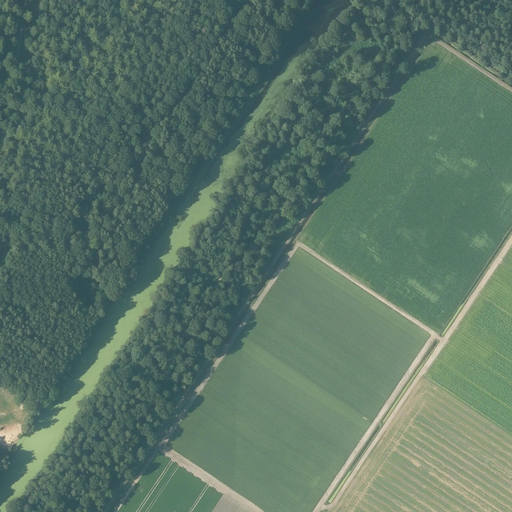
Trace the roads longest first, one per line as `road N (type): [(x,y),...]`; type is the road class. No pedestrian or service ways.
road 1 (track): [(370,0),(299,97),(241,242),(212,290),(154,368),(58,458),(21,511)]
road 2 (track): [(104,511),(431,28)]
road 3 (track): [(0,202),(103,270),(118,270),(305,0)]
